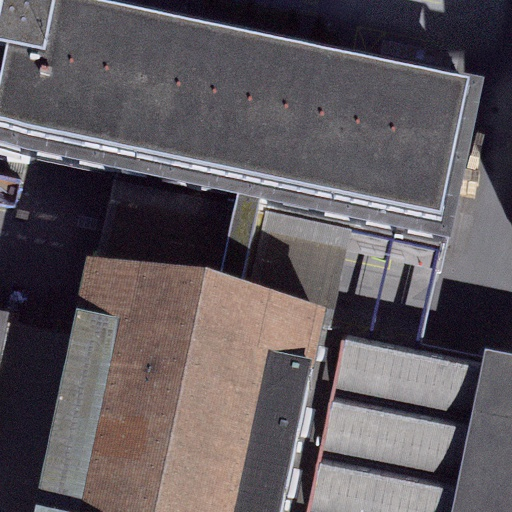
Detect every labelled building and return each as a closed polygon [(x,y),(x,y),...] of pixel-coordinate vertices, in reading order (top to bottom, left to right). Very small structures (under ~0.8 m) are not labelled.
[(0,171),(115,191),(426,252),(456,96),(0,13),(0,171)] [(426,252),(115,191),(95,293),(333,339),(406,353),(426,252)] [(95,293),(30,279),(17,344),(0,427),(0,511),(300,511),(333,339),(95,293)] [(511,511),(511,375),(406,353),(333,339),(300,511),(511,511)] [(0,427),(17,344),(0,340),(0,427)]
